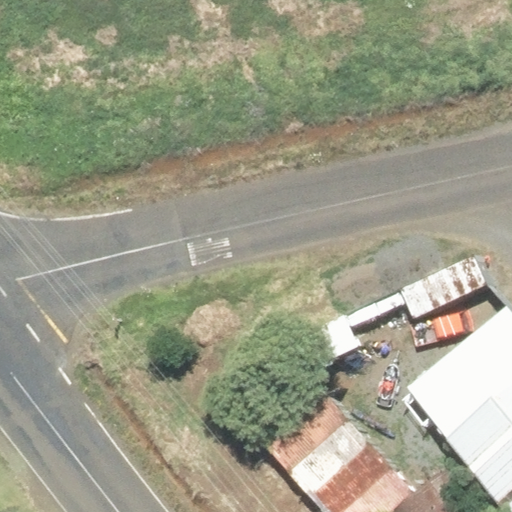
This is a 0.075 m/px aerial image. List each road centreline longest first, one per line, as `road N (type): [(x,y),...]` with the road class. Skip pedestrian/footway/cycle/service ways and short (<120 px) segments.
road 1 (tertiary): [(0,295),(18,281),(511,172)]
road 2 (unclassified): [(118,511),(0,364)]
